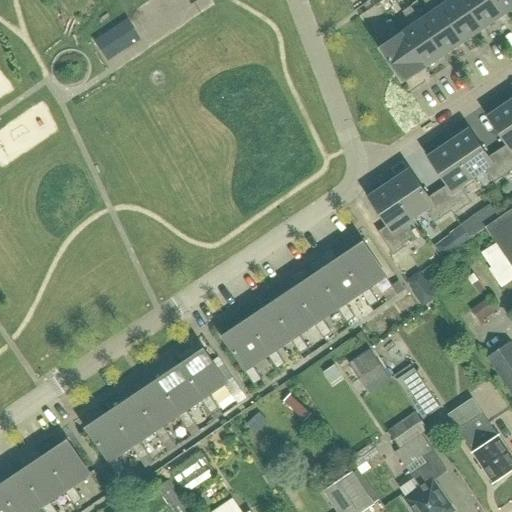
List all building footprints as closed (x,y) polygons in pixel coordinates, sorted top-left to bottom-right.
[(464,42),(441,8),(440,8),(434,0),(422,0),(432,14),(421,21),(444,55),(445,54),(456,47),(457,49),(466,42),(465,41),(464,42)] [(484,28),(464,0),(451,0),(441,8),(464,42),(465,41),(476,34),(477,35),(486,29),(485,27),(484,28)] [(504,15),(493,0),(464,0),(484,28),(485,27),(496,20),(497,22),(506,15),(505,14),(504,15)] [(511,0),(493,0),(504,15),(505,14),(511,9),(511,0)] [(444,55),(421,21),(420,21),(410,7),(402,12),(412,27),(401,35),(424,69),(426,68),(436,61),(437,62),(446,56),(445,54),(444,55)] [(121,53),(141,40),(128,20),(109,33),(121,53)] [(424,69),(401,35),(400,35),(390,20),(382,26),(392,41),(380,48),(404,83),(417,74),(418,75),(427,69),(426,68),(424,69)] [(511,108),(509,103),(507,104),(488,117),(496,129),(494,130),(501,139),(502,138),(507,145),(498,151),(511,171),(511,170),(511,108)] [(511,171),(498,151),(488,158),(470,130),(457,138),(456,137),(447,143),(448,145),(449,144),(472,178),(485,170),(494,183),(511,171)] [(460,186),(472,178),(449,144),(448,145),(428,158),(436,169),(435,170),(441,179),(442,178),(447,185),(438,192),(451,212),(453,215),(471,203),(460,186)] [(451,212),(438,192),(429,198),(410,170),(397,179),(396,177),(387,183),(388,185),(389,184),(413,218),(425,210),(434,223),(451,212)] [(401,227),(413,218),(389,184),(388,185),(369,198),(377,209),(375,210),(381,219),(383,218),(388,226),(378,232),(393,256),(404,248),(402,245),(410,240),(401,227)] [(489,205),(460,225),(461,226),(469,238),(485,227),(498,218),(489,205)] [(511,267),(511,208),(498,218),(485,227),(511,267)] [(469,238),(461,226),(450,233),(451,234),(458,245),(469,238)] [(362,292),(360,293),(370,308),(378,302),(369,287),(385,276),(363,242),(361,244),(360,242),(351,248),(352,250),(339,258),(362,292)] [(362,292),(339,258),(338,259),(337,258),(328,264),(329,265),(316,274),(338,308),(337,308),(347,323),(355,318),(345,303),(360,293),(362,292)] [(435,299),(437,298),(420,272),(406,282),(423,308),(426,305),(429,310),(438,304),(435,299)] [(338,308),(316,274),(315,275),(314,273),(305,279),(306,281),(293,290),(315,323),(314,324),(324,339),(332,333),(322,318),(337,308),(338,308)] [(315,323),(293,290),(292,290),(291,289),(281,295),(282,296),(269,305),(292,339),(290,340),(300,354),(309,349),(299,334),(314,324),(315,323)] [(292,339),(269,305),(268,306),(267,304),(258,311),(259,312),(246,321),(269,354),(267,355),(277,370),(285,364),(275,350),(290,340),(292,339)] [(269,354),(246,321),(245,322),(244,320),(235,326),(236,328),(222,337),(245,370),(244,371),(254,386),(262,380),(252,365),(267,355),(269,354)] [(511,345),(510,342),(487,358),(511,394),(511,345)] [(193,357),(180,365),(202,399),(201,400),(215,421),(223,416),(209,394),(226,383),(204,349),(202,351),(201,349),(192,355),(193,357)] [(371,394),(391,381),(371,349),(350,363),(371,394)] [(169,372),(156,381),(179,414),(177,415),(192,437),(200,431),(186,410),(201,400),(202,399),(180,365),(178,366),(177,365),(168,371),(169,372)] [(424,419),(442,408),(415,368),(398,380),(424,419)] [(133,397),(156,430),(154,431),(168,452),(177,447),(163,425),(177,415),(179,414),(156,381),(155,382),(154,380),(145,386),(146,388),(133,397)] [(288,395),(282,403),(303,421),(310,414),(288,395)] [(110,412),(132,446),(131,447),(145,468),(154,462),(139,441),(154,431),(156,430),(133,397),(132,397),(131,396),(122,402),(123,403),(110,412)] [(116,457),(131,447),(132,446),(110,412),(109,413),(108,411),(99,417),(100,419),(86,428),(108,462),(107,462),(122,484),(130,478),(116,457)] [(400,449),(421,434),(428,429),(416,412),(388,431),(400,449)] [(489,424),(482,413),(458,430),(465,440),(474,454),(473,454),(492,483),(511,469),(511,456),(499,437),(498,437),(489,423),(489,424)] [(248,419),(246,426),(250,432),(255,433),(262,430),(264,423),(260,417),(253,417),(248,419)] [(432,450),(421,434),(400,449),(395,452),(406,468),(420,458),(424,464),(410,474),(413,479),(399,488),(407,500),(415,511),(450,511),(451,511),(438,491),(439,490),(436,486),(450,476),(432,450)] [(66,490),(64,491),(74,506),(83,500),(73,486),(90,474),(67,441),(66,442),(65,440),(55,446),(56,448),(43,457),(66,490)] [(20,472),(43,506),(41,507),(44,511),(56,511),(50,501),(64,491),(66,490),(43,457),(42,457),(41,456),(32,462),(33,464),(20,472)] [(43,506),(20,472),(19,473),(18,472),(9,478),(10,479),(0,485),(0,492),(13,511),(33,511),(41,507),(43,506)] [(337,511),(360,511),(373,504),(353,473),(324,493),(337,511)] [(13,511),(0,492),(0,511),(13,511)] [(250,511),(248,511),(240,511),(232,499),(213,511),(250,511)]
